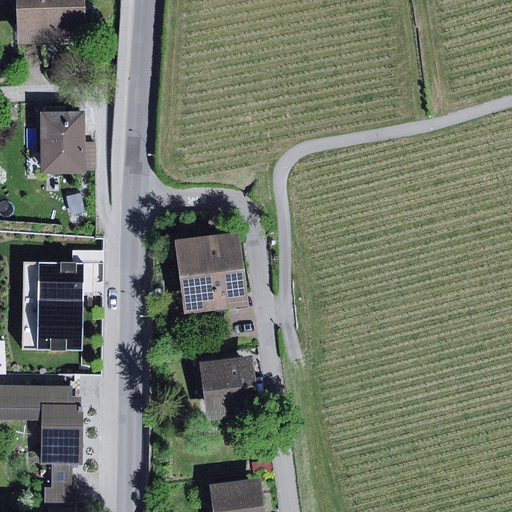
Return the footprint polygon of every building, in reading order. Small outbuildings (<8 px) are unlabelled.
[(84,0),(16,0),(17,44),(85,43),(84,0)] [(39,112),(40,174),(85,174),(85,170),(96,170),(96,143),(86,143),(86,112),(39,112)] [(176,241),(185,314),(196,313),(225,309),(248,306),(239,233),(176,241)] [(229,338),(225,309),(196,313),(200,342),(229,338)] [(201,362),(208,419),(257,414),(251,357),(201,362)] [(72,396),(73,387),(0,386),(0,420),(41,421),(41,463),(51,463),(51,488),(71,488),(71,465),(83,465),(83,396),(72,396)] [(271,461),(253,463),(254,473),(273,471),(271,461)] [(210,485),(213,511),(265,511),(261,478),(210,485)] [(51,488),(44,488),(44,506),(47,506),(76,506),(76,488),(71,488),(51,488)]
